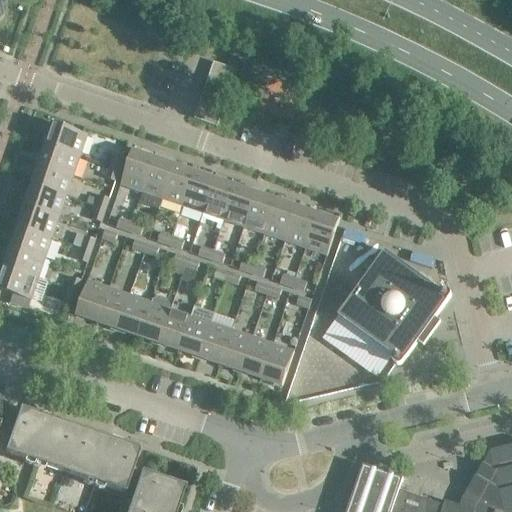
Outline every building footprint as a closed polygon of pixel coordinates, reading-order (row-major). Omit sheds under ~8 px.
[(236,71),(214,63),(210,74),(232,82),(236,71)] [(232,82),(210,74),(206,86),(228,93),(232,82)] [(228,93),(206,86),(202,97),(225,104),(228,93)] [(225,104),(202,97),(198,108),(221,116),(225,104)] [(221,116),(198,108),(194,119),(217,127),(221,116)] [(87,136),(53,124),(45,145),(80,157),(87,136)] [(80,157),(45,145),(38,166),(73,178),(80,157)] [(154,159),(132,151),(120,186),(142,193),(154,159)] [(123,159),(115,156),(111,168),(119,171),(123,159)] [(174,166),(154,159),(142,193),(162,200),(174,166)] [(73,178),(38,166),(31,186),(66,198),(73,178)] [(195,173),(174,166),(162,200),(183,207),(195,173)] [(119,171),(111,168),(107,180),(115,183),(119,171)] [(215,180),(195,173),(183,207),(203,214),(215,180)] [(236,187),(215,180),(203,214),(224,221),(236,187)] [(66,198),(31,186),(24,207),(59,219),(66,198)] [(256,194),(236,187),(224,221),(244,228),(256,194)] [(276,200),(256,194),(244,228),(265,235),(276,200)] [(109,200),(101,197),(97,209),(105,212),(109,200)] [(297,207),(276,200),(265,235),(285,242),(297,207)] [(59,219),(24,207),(17,227),(52,239),(59,219)] [(317,214),(297,207),(285,242),(306,249),(317,214)] [(105,212),(97,209),(93,220),(101,223),(105,212)] [(339,222),(317,214),(306,249),(327,257),(339,222)] [(131,224),(120,220),(117,229),(129,233),(131,224)] [(143,228),(131,224),(129,233),(140,237),(143,228)] [(52,239),(17,227),(10,248),(45,259),(52,239)] [(175,230),(173,237),(181,239),(183,233),(175,230)] [(117,236),(105,231),(102,240),(115,244),(117,236)] [(172,238),(161,234),(158,243),(169,247),(172,238)] [(95,241),(87,238),(83,250),(91,253),(95,241)] [(184,242),(172,238),(169,247),(181,251),(184,242)] [(147,246),(135,242),(132,250),(144,254),(147,246)] [(159,250),(147,246),(144,254),(156,258),(159,250)] [(45,259),(10,248),(3,268),(38,280),(45,259)] [(213,252),(201,248),(198,257),(210,261),(213,252)] [(91,253),(83,250),(79,261),(87,264),(91,253)] [(225,256),(213,252),(210,261),(222,265),(225,256)] [(338,317),(322,340),(374,377),(390,354),(393,357),(393,358),(393,359),(392,359),(392,360),(392,361),(392,362),(393,362),(393,363),(393,364),(394,364),(394,365),(395,365),(395,366),(396,366),(397,366),(398,366),(399,366),(400,366),(401,366),(402,365),(403,365),(403,364),(450,299),(450,298),(451,298),(451,297),(451,296),(451,295),(451,294),(451,293),(450,293),(450,292),(450,291),(449,291),(449,290),(448,290),(447,290),(446,290),(445,290),(444,290),(443,290),(442,290),(442,291),(441,291),(441,292),(433,287),(385,252),(338,317)] [(188,260),(176,256),(173,264),(185,268),(188,260)] [(200,264),(188,260),(185,268),(197,272),(200,264)] [(254,266),(242,262),(239,271),(251,275),(254,266)] [(266,270),(254,266),(251,275),(263,279),(266,270)] [(38,280),(3,268),(0,277),(0,290),(12,295),(31,301),(38,280)] [(229,274),(217,270),(214,278),(226,282),(229,274)] [(241,278),(229,274),(226,282),(238,286),(241,278)] [(295,280),(283,276),(280,285),(292,289),(295,280)] [(81,282),(73,279),(69,290),(77,293),(81,282)] [(307,284),(295,280),(292,289),(304,293),(307,284)] [(109,289),(88,282),(76,317),(97,324),(109,289)] [(270,288),(258,284),(255,292),(267,296),(270,288)] [(282,292),(270,288),(267,296),(279,300),(282,292)] [(130,296),(109,289),(97,324),(118,331),(130,296)] [(77,293),(69,290),(65,302),(73,305),(77,293)] [(12,295),(9,303),(28,310),(31,301),(12,295)] [(150,303),(130,296),(118,331),(138,338),(150,303)] [(312,302),(299,298),(296,306),(309,311),(312,302)] [(171,310),(150,303),(138,338),(159,345),(171,310)] [(195,307),(191,317),(179,352),(199,359),(211,324),(215,314),(195,307)] [(191,317),(171,310),(159,345),(179,352),(191,317)] [(232,331),(211,324),(199,359),(220,366),(232,331)] [(252,338),(232,331),(220,366),(240,373),(252,338)] [(273,345),(252,338),(240,373),(261,380),(273,345)] [(294,353),(273,345),(261,380),(282,387),(294,353)] [(19,409),(12,431),(4,453),(36,464),(37,458),(47,461),(45,467),(64,473),(79,429),(49,419),(50,418),(49,417),(48,419),(39,416),(40,414),(38,414),(38,415),(19,409)] [(108,440),(79,429),(64,473),(83,480),(85,474),(94,477),(92,483),(124,494),(139,450),(120,443),(120,442),(119,441),(119,443),(110,440),(110,438),(109,438),(108,440)] [(511,511),(511,457),(509,447),(491,452),(468,490),(477,496),(473,504),(471,510),(445,502),(444,506),(399,491),(403,480),(363,466),(360,475),(347,511),(511,511)] [(184,487),(140,472),(126,511),(175,511),(177,509),(184,487)]
